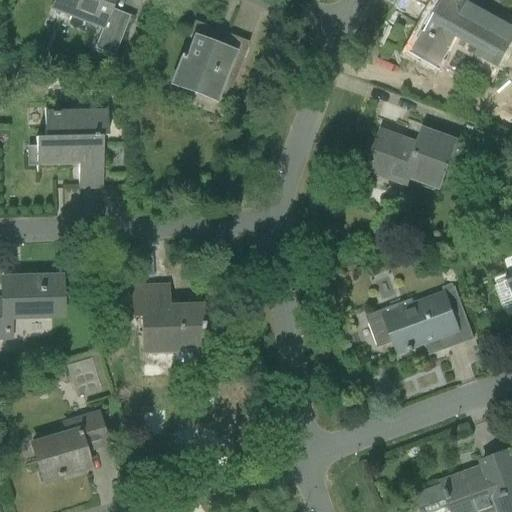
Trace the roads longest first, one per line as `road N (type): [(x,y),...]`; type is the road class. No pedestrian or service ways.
road 1 (residential): [(0,236),(285,231)]
road 2 (residential): [(308,458),(280,325),(285,231)]
road 3 (residential): [(308,458),(511,383)]
road 4 (residential): [(285,231),(299,165),(349,36)]
road 5 (residential): [(132,511),(308,458)]
